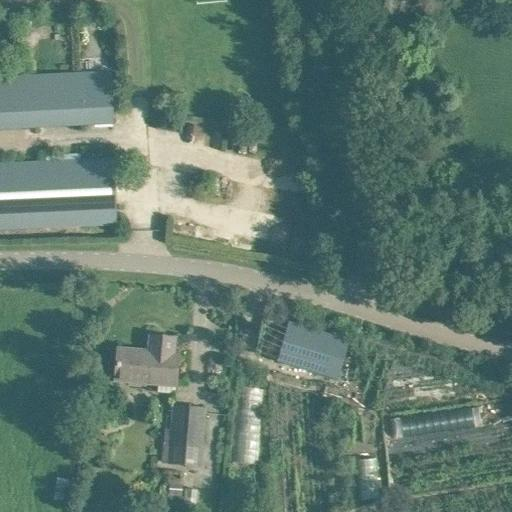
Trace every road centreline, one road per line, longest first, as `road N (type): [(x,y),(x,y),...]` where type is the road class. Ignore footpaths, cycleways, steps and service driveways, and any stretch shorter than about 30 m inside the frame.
road 1 (unclassified): [(354,309),(246,277),(152,263),(0,263)]
road 2 (residential): [(354,309),(363,238),(358,163),(329,0)]
road 3 (unclassified): [(354,309),(511,355)]
